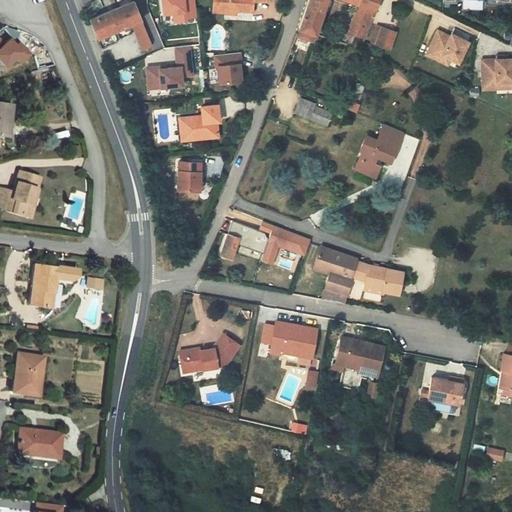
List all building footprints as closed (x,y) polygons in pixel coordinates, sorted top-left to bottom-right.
[(163,0),(165,15),(173,14),(174,20),(195,18),(193,0),(163,0)] [(256,0),(256,2),(216,0),(215,23),(227,23),(228,21),(239,22),(255,23),(256,11),(268,12),(268,0),(256,0)] [(323,24),(330,6),(316,0),(311,0),(305,17),(323,24)] [(316,0),(330,6),(358,17),(365,1),(363,0),(316,0)] [(381,8),(365,1),(358,17),(375,24),(381,8)] [(91,21),(99,40),(132,26),(143,52),(153,48),(135,3),(91,21)] [(293,46),(311,53),(323,24),(305,17),(293,46)] [(364,52),(375,24),(358,17),(346,46),(364,52)] [(449,44),(436,38),(426,62),(439,68),(441,63),(450,66),(458,70),(467,49),(450,41),(449,44)] [(12,40),(6,46),(0,40),(0,62),(1,62),(7,69),(18,59),(22,63),(31,55),(20,44),(18,46),(12,40)] [(383,43),(376,41),(370,58),(376,60),(383,43)] [(394,48),(383,43),(376,60),(388,65),(394,48)] [(161,67),(147,68),(149,90),(184,87),(183,75),(193,75),(191,48),(176,49),(178,68),(161,70),(161,67)] [(242,62),(216,64),(217,75),(219,75),(220,92),(243,90),(241,73),(243,73),(242,62)] [(450,66),(441,63),(439,68),(447,72),(450,66)] [(497,64),(481,64),(481,94),(495,94),(495,88),(511,87),(511,64),(507,65),(497,64)] [(354,97),(346,118),(352,120),(361,100),(354,97)] [(475,98),(467,97),(466,104),(474,105),(475,98)] [(14,107),(0,104),(0,138),(9,140),(14,107)] [(296,107),(290,120),(305,126),(324,134),(329,121),(310,114),(311,112),(296,107)] [(217,131),(215,114),(200,116),(201,125),(179,127),(181,144),(199,142),(200,148),(216,146),(215,135),(213,134),(213,131),(217,131)] [(399,139),(381,131),(373,147),(362,142),(356,157),(361,159),(357,166),(355,165),(350,176),(369,185),(374,173),(368,170),(371,164),(385,171),(399,139)] [(199,142),(181,144),(182,150),(200,148),(199,142)] [(39,189),(43,177),(21,170),(14,193),(0,188),(0,208),(31,219),(40,190),(39,189)] [(203,171),(181,170),(180,199),(200,199),(201,181),(203,181),(203,171)] [(264,233),(232,222),(227,236),(239,239),(237,245),(263,254),(268,239),(264,233)] [(308,240),(273,228),(262,259),(274,263),(280,246),(303,254),(308,240)] [(220,257),(232,261),(237,245),(239,239),(227,236),(220,257)] [(329,275),(321,300),(343,304),(350,282),(348,281),(349,278),(354,263),(354,260),(319,248),(311,270),(329,275)] [(367,268),(354,263),(349,278),(364,283),(367,268)] [(367,268),(364,283),(364,288),(382,291),(382,292),(398,294),(401,273),(367,268)] [(58,275),(37,273),(32,313),(60,316),(61,300),(56,299),(58,285),(58,275)] [(58,274),(58,275),(58,285),(74,287),(79,283),(80,276),(58,274)] [(106,286),(93,284),(92,292),(106,293),(106,286)] [(284,331),(273,329),(272,333),(269,352),(268,357),(277,359),(278,355),(298,359),(297,362),(310,364),(314,335),(297,333),(297,336),(284,334),(284,331)] [(269,352),(272,333),(262,332),(259,350),(269,352)] [(198,351),(178,354),(181,372),(201,369),(201,371),(223,367),(237,347),(222,337),(213,351),(198,353),(198,351)] [(357,346),(339,342),(333,369),(342,371),(343,367),(358,371),(377,375),(382,352),(362,347),(361,351),(356,350),(357,346)] [(511,356),(500,355),(498,371),(500,371),(503,372),(500,390),(510,391),(509,395),(511,395),(511,356)] [(47,364),(21,361),(17,400),(28,402),(28,398),(39,400),(42,375),(46,376),(47,364)] [(310,364),(297,362),(296,370),(309,372),(310,364)] [(317,377),(308,377),(307,392),(316,393),(317,377)] [(461,385),(430,380),(426,401),(427,402),(456,406),(457,407),(461,385)] [(377,389),(368,387),(365,401),(374,403),(377,389)] [(456,406),(427,402),(426,409),(428,411),(452,415),(455,414),(456,406)] [(302,430),(293,429),(292,436),(301,438),(302,430)] [(26,438),(24,457),(49,459),(49,465),(65,466),(68,443),(26,438)] [(498,452),(487,450),(486,458),(496,460),(498,452)] [(24,463),(49,465),(49,459),(24,457),(24,463)]
